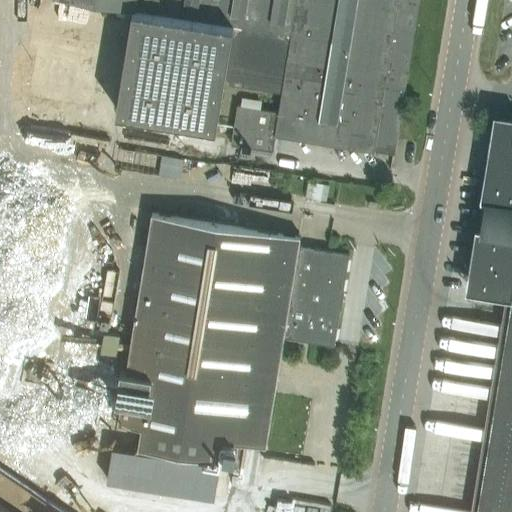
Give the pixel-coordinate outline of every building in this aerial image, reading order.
[(87,0),(133,7),(117,109),(217,125),(224,81),(282,90),(279,110),(237,103),(231,143),(243,145),(243,148),(251,149),(252,147),(273,150),(275,134),(375,150),(375,149),(395,152),(395,151),(391,150),(392,140),(397,141),(398,140),(397,139),(409,65),(419,0),(87,0)] [(505,340),(484,471),(477,511),(511,511),(511,114),(494,111),(480,199),(484,200),(482,211),(480,227),(476,226),(465,289),(511,296),(511,298),(506,337),(504,337),(504,340),(505,340)] [(181,178),(184,158),(119,148),(116,168),(181,178)] [(330,185),(308,181),(305,196),(327,200),(330,185)] [(359,216),(397,221),(399,207),(361,202),(359,216)] [(350,253),(328,249),(299,244),(301,235),(153,211),(127,369),(121,368),(116,400),(122,401),(118,421),(142,425),(139,444),(219,457),(223,437),(267,444),(284,336),(335,344),(341,308),(342,308),(345,290),(344,290),(350,253)] [(437,352),(432,403),(463,406),(464,398),(442,396),(443,379),(454,380),(454,372),(442,371),(442,363),(463,365),(461,387),(469,387),(471,367),(493,369),(495,357),(437,352)] [(215,497),(221,462),(113,444),(108,479),(215,497)] [(327,511),(328,499),(264,497),(263,511),(327,511)]
